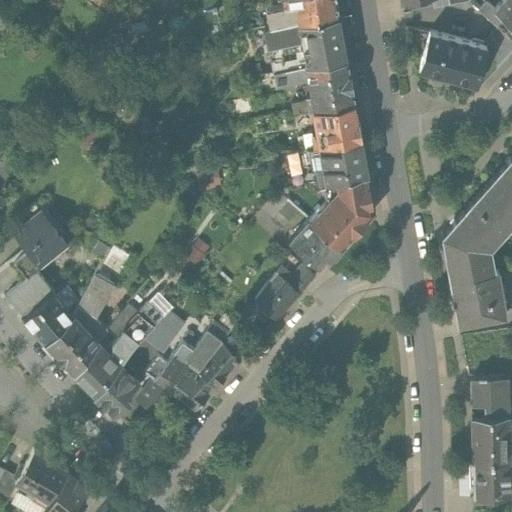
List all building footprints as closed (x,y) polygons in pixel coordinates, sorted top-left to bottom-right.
[(271,6),(274,25),(338,13),(336,0),(283,0),(285,3),(271,6)] [(433,0),(435,9),(448,6),(446,0),(433,0)] [(511,26),(511,0),(503,0),(495,9),(494,10),(503,18),(511,26)] [(495,27),(503,18),(494,10),(495,9),(486,1),(478,11),(495,27)] [(273,69),(305,63),(345,56),(338,13),(274,25),(265,26),(267,42),(263,43),(266,60),(271,59),(273,69)] [(487,50),(483,61),(496,72),(511,53),(511,42),(499,30),(484,47),(472,43),(472,46),(487,50)] [(428,34),(417,71),(476,88),(483,61),(487,50),(472,46),(428,34)] [(309,108),(313,107),(353,100),(345,56),(305,63),(308,79),(310,93),(306,94),(307,101),(309,108)] [(275,85),(308,79),(305,63),(273,69),(259,72),(263,92),(276,89),(275,85)] [(273,101),(276,114),(309,108),(307,101),(294,103),(291,102),(286,103),(285,99),(273,101)] [(305,147),(311,146),(360,137),(353,100),(313,107),(317,129),(302,132),(305,147)] [(164,120),(141,124),(143,139),(167,134),(164,120)] [(317,180),(324,178),(366,171),(360,137),(311,146),(317,180)] [(511,153),(479,190),(511,219),(511,217),(511,153)] [(218,167),(198,171),(201,186),(221,183),(218,167)] [(324,178),(327,200),(323,204),(309,217),(340,244),(373,210),(366,171),(324,178)] [(277,186),(266,199),(288,218),(298,206),(287,196),(277,186)] [(287,196),(298,206),(308,215),(309,217),(323,204),(310,193),(303,189),(301,191),(296,186),(287,196)] [(498,231),(511,219),(479,190),(442,233),(449,278),(492,271),(488,246),(501,233),(498,231)] [(26,277),(35,269),(66,244),(62,238),(65,235),(38,201),(17,218),(24,227),(16,233),(29,249),(13,261),(26,277)] [(333,252),(340,244),(309,217),(308,215),(289,237),(317,264),(327,253),(333,252)] [(203,253),(191,245),(184,256),(195,264),(203,253)] [(314,273),(301,261),(290,271),(279,262),(253,296),(275,316),(314,273)] [(5,293),(23,316),(53,291),(35,269),(26,277),(5,293)] [(145,275),(139,270),(127,286),(136,292),(149,281),(145,275)] [(497,270),(492,271),(449,278),(457,322),(479,318),(480,320),(505,316),(497,270)] [(95,273),(77,305),(96,316),(114,283),(95,273)] [(23,316),(44,342),(72,315),(53,291),(23,316)] [(156,292),(145,303),(160,315),(168,308),(171,305),(156,292)] [(142,334),(160,315),(145,303),(135,315),(125,306),(107,330),(73,373),(94,393),(119,362),(133,344),(142,334)] [(44,342),(73,373),(107,330),(96,316),(77,305),(72,315),(44,342)] [(185,321),(168,308),(160,315),(142,334),(163,349),(185,321)] [(213,320),(193,347),(205,357),(218,341),(227,329),(212,318),(211,319),(213,320)] [(144,368),(153,376),(166,385),(186,357),(198,366),(205,357),(193,347),(181,338),(166,358),(157,352),(144,368)] [(198,366),(186,357),(166,385),(169,387),(194,406),(207,392),(204,390),(212,381),(215,383),(239,356),(218,341),(205,357),(198,366)] [(137,379),(119,362),(94,393),(113,413),(125,400),(121,397),(137,379)] [(483,402),(484,415),(490,414),(490,410),(502,409),(502,415),(509,414),(507,375),(486,376),(486,373),(479,373),(479,376),(477,376),(478,402),(483,402)] [(154,406),(169,387),(166,385),(153,376),(138,395),(153,409),(154,407),(154,406)] [(471,415),(473,459),(511,458),(511,425),(509,425),(509,414),(502,415),(502,409),(490,410),(490,414),(484,415),(471,415)] [(21,483),(48,499),(43,509),(47,511),(69,511),(88,484),(67,468),(33,448),(24,464),(18,465),(14,472),(16,480),(21,483)] [(511,458),(473,459),(473,495),(511,493),(511,458)] [(0,464),(0,490),(7,494),(16,480),(14,472),(0,464)] [(27,511),(41,511),(43,509),(48,499),(21,483),(10,501),(27,511)] [(119,511),(106,500),(96,511),(119,511)]
